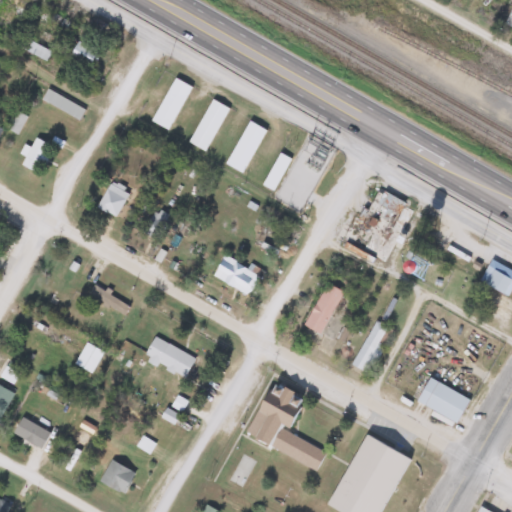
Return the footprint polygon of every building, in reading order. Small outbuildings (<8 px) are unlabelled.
[(16,47),(46,62),(51,52),(21,36),(16,47)] [(100,54),(78,40),(68,56),(89,69),(100,54)] [(190,86),(173,77),(149,120),(166,129),(190,86)] [(84,110),(47,88),(40,98),(78,120),(84,110)] [(228,108),(211,98),(186,141),(203,151),(228,108)] [(18,135),(26,116),(16,112),(8,131),(18,135)] [(265,130),(248,120),(223,163),(240,173),(265,130)] [(50,144),(33,138),(30,146),(23,144),(19,154),(24,156),(20,167),(40,174),(50,144)] [(271,191),(289,159),(278,152),(260,184),(271,191)] [(129,190),(108,180),(95,207),(116,217),(129,190)] [(342,245),(382,265),(412,206),(371,186),(342,245)] [(211,274),(246,296),(258,276),(224,254),(211,274)] [(507,295),(511,285),(511,270),(489,259),(478,281),(507,295)] [(342,292),(326,282),(301,324),(318,334),(342,292)] [(93,283),(87,293),(123,316),(129,306),(93,283)] [(392,330),(375,320),(349,365),(366,374),(392,330)] [(183,378),(194,357),(153,336),(142,358),(183,378)] [(72,363),(89,373),(102,352),(85,341),(72,363)] [(468,399),(427,377),(414,401),(455,423),(468,399)] [(324,451),(284,433),(300,398),(268,383),(244,436),(316,469),(324,451)] [(0,417),(11,391),(0,386),(0,417)] [(25,412),(12,433),(40,449),(48,435),(42,432),(51,418),(41,412),(37,419),(25,412)] [(121,495),(134,473),(109,460),(97,482),(121,495)] [(13,511),(0,501),(0,511),(13,511)]
